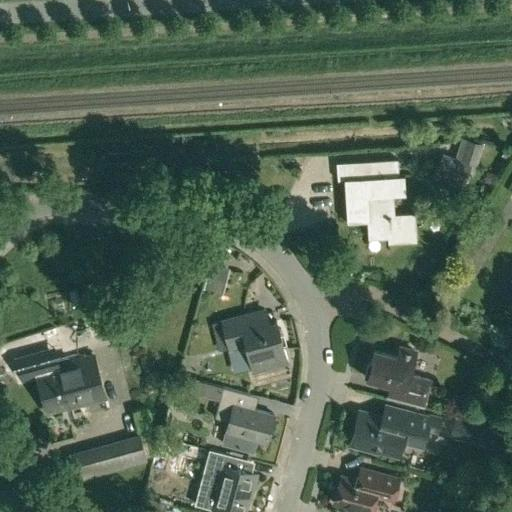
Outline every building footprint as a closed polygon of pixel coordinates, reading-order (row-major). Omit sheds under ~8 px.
[(471,163),(442,154),(436,173),(464,182),(471,163)] [(344,178),(347,221),(348,221),(348,217),(367,216),(368,237),(369,237),(369,233),(387,232),(388,241),(389,241),(389,237),(412,236),(410,213),(414,213),(414,211),(394,212),(393,194),(405,193),(404,173),(398,174),(397,158),(336,161),(337,179),(344,178)] [(212,260),(206,284),(221,288),(227,264),(212,260)] [(138,306),(108,315),(113,335),(143,325),(138,306)] [(287,361),(283,346),(276,319),(269,321),(265,308),(221,319),(228,347),(245,343),(252,370),(287,361)] [(374,349),(371,360),(368,362),(364,376),(396,384),(393,398),(423,406),(430,379),(409,373),(415,350),(399,346),(397,355),(374,349)] [(94,353),(35,369),(47,411),(105,395),(94,353)] [(214,383),(197,378),(195,386),(212,391),(214,383)] [(214,416),(228,420),(222,443),(255,452),(258,439),(266,441),(274,413),(247,406),(250,392),(223,385),(214,416)] [(500,401),(489,398),(483,421),(494,424),(500,401)] [(356,426),(351,444),(379,452),(380,450),(399,455),(404,435),(424,440),(426,431),(437,434),(441,417),(429,414),(428,415),(401,408),(385,404),(382,415),(358,409),(354,423),(356,426)] [(455,415),(450,434),(489,444),(494,425),(455,415)] [(140,435),(70,455),(76,478),(146,458),(140,435)] [(233,511),(243,511),(250,490),(253,491),(258,473),(243,469),(247,458),(210,448),(201,481),(217,485),(212,506),(233,511)] [(341,474),(333,502),(370,511),(375,494),(393,499),(399,477),(360,466),(356,479),(341,474)] [(463,486),(461,486),(455,510),(457,511),(462,511),(472,511),(476,498),(478,490),(463,486)]
